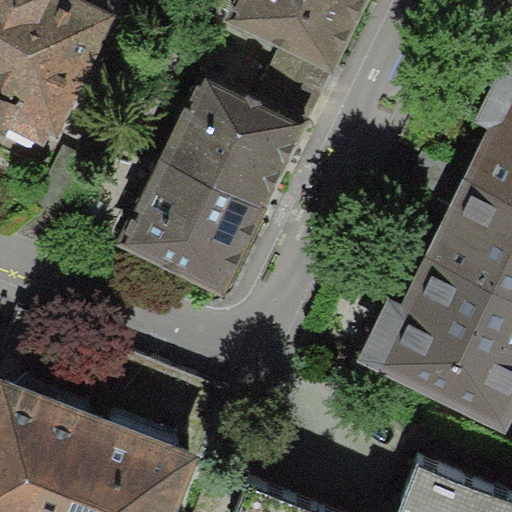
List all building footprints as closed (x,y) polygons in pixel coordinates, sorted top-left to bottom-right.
[(0,0),(0,122),(2,122),(14,100),(53,119),(106,11),(82,0),(0,0)] [(359,0),(236,0),(231,12),(286,39),(273,66),(317,87),(343,33),(359,0)] [(484,109),(497,115),(487,137),(470,171),(511,191),(511,62),(508,60),(484,109)] [(163,150),(262,199),(276,171),(317,87),(273,66),(259,93),(204,66),(163,150)] [(96,162),(64,147),(38,200),(71,215),(96,162)] [(425,149),(409,181),(454,203),(448,217),(432,249),(511,287),(511,191),(470,171),(425,149)] [(122,235),(221,283),(234,257),(262,199),(163,150),(122,235)] [(368,347),(501,412),(511,389),(511,287),(432,249),(420,273),(405,305),(392,298),(368,347)] [(0,511),(57,511),(96,413),(76,405),(45,393),(42,376),(27,370),(14,381),(5,377),(0,390),(0,511)] [(128,425),(96,413),(57,511),(162,511),(188,448),(179,445),(176,428),(161,422),(148,433),(128,425)] [(392,511),(352,511),(248,471),(232,511),(511,511),(511,486),(417,450),(398,498),(392,511)]
